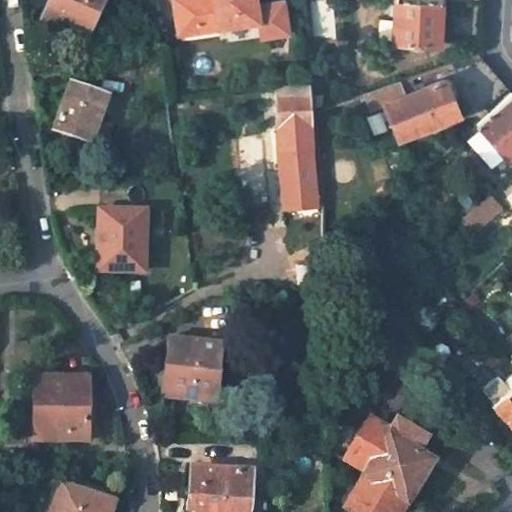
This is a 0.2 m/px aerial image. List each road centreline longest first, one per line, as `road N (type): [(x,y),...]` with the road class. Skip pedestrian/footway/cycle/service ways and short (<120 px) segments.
road 1 (unclassified): [(45,271),(8,0)]
road 2 (unclassified): [(146,511),(142,450),(121,384),(94,333),(45,271)]
road 3 (unknown): [(94,333),(153,322),(245,283),(299,239)]
